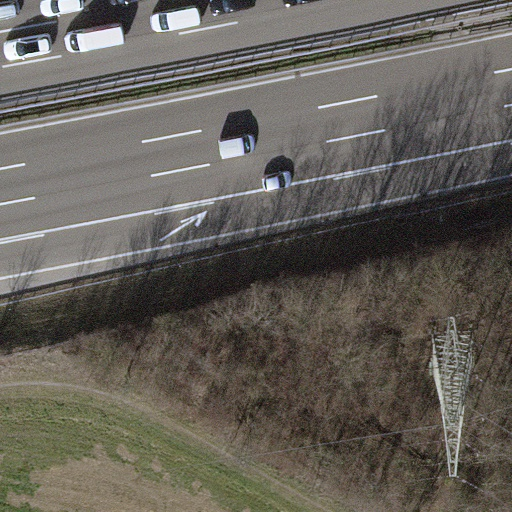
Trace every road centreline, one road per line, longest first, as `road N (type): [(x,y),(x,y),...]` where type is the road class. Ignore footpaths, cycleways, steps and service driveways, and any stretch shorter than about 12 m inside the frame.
road 1 (motorway): [(0,187),(511,87)]
road 2 (track): [(347,511),(120,385),(68,370),(0,375)]
road 3 (motorway): [(257,0),(0,49)]
